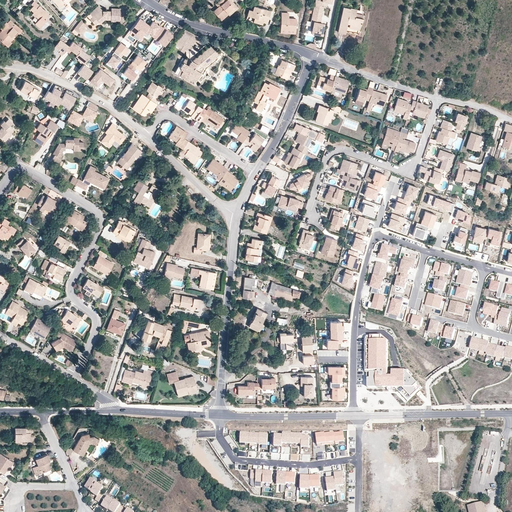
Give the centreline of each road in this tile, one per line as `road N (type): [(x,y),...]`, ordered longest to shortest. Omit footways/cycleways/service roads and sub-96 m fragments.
road 1 (residential): [(0,187),(23,167),(99,216),(71,284),(97,326),(71,376)]
road 2 (residential): [(237,214),(218,415)]
road 3 (residential): [(355,416),(354,330),(374,233)]
road 4 (residential): [(146,0),(185,22),(310,54)]
road 5 (residential): [(218,415),(219,435),(235,460),(358,459)]
road 6 (residential): [(146,137),(91,96),(40,71),(0,63)]
road 7 (tertiary): [(511,414),(355,416)]
road 8 (residential): [(256,172),(172,116),(161,116),(146,137)]
road 9 (tertiary): [(355,416),(218,415)]
road 10 (residential): [(310,54),(437,98)]
road 11 (residential): [(310,54),(256,172)]
